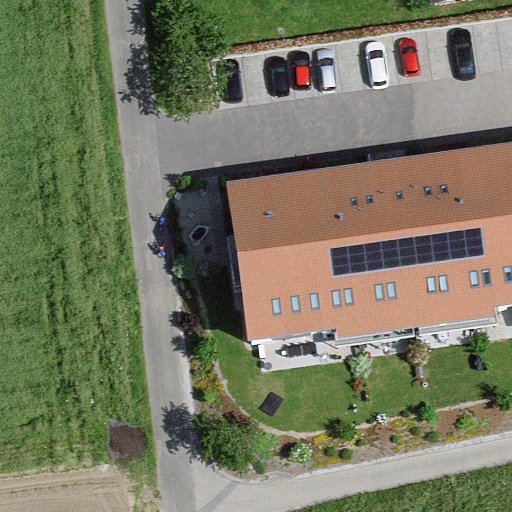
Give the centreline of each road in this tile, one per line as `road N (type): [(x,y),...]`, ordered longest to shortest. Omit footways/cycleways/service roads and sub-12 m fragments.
road 1 (unclassified): [(124,0),(188,511)]
road 2 (residential): [(511,449),(203,511)]
